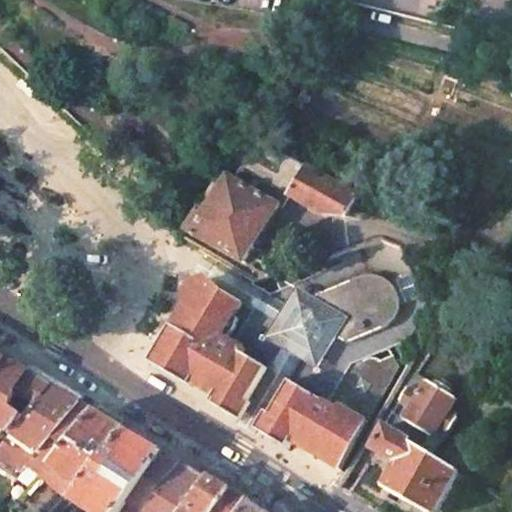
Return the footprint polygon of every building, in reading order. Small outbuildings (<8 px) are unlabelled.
[(34,90),(20,78),(15,84),(29,96),(34,90)] [(148,157),(156,147),(138,133),(130,142),(148,157)] [(223,185),(215,179),(187,229),(186,231),(194,236),(195,234),(245,263),(279,206),(276,203),(283,192),(325,214),(346,216),(358,194),(306,165),(252,134),(236,163),(241,166),(233,179),(228,176),(223,185)] [(105,155),(91,143),(86,149),(100,161),(105,155)] [(178,165),(164,173),(169,184),(187,229),(215,179),(196,155),(178,165)] [(349,363),(401,344),(402,347),(407,345),(427,308),(416,280),(402,245),(381,237),(359,245),(362,251),(299,274),(280,282),(270,286),(266,277),(258,279),(257,278),(251,288),(246,296),(259,304),(237,345),(247,351),(245,356),(264,367),(269,370),(280,376),(291,383),(328,404),(331,399),(349,363)] [(359,245),(296,267),(299,274),(362,251),(359,245)] [(206,273),(246,296),(251,288),(257,278),(217,254),(210,265),(206,273)] [(280,282),(299,274),(296,267),(277,273),(280,282)] [(244,305),(224,338),(237,345),(259,304),(246,296),(206,273),(202,280),(208,278),(210,285),(244,305)] [(270,286),(280,282),(277,273),(266,277),(270,286)] [(193,294),(174,328),(172,327),(160,348),(151,364),(191,387),(193,385),(215,398),(212,405),(240,421),(269,370),(264,367),(245,356),(247,351),(224,338),(244,305),(210,285),(208,278),(202,280),(190,284),(193,294)] [(342,490),(414,365),(407,355),(401,348),(402,347),(401,344),(349,363),(331,399),(328,404),(338,411),(341,407),(344,408),(367,422),(342,472),(336,485),(342,490)] [(0,375),(9,359),(0,354),(0,375)] [(32,373),(9,359),(0,375),(0,439),(6,431),(11,434),(21,420),(26,416),(21,412),(17,409),(25,396),(20,393),(32,373)] [(261,434),(291,383),(280,376),(269,370),(240,421),(253,429),(261,434)] [(54,385),(32,373),(20,393),(25,396),(17,409),(21,412),(32,401),(37,404),(54,385)] [(387,430),(436,458),(459,418),(449,413),(458,398),(454,390),(450,388),(453,385),(444,379),(442,383),(439,381),(436,385),(418,374),(408,388),(387,430)] [(328,404),(291,383),(261,434),(289,450),(293,443),(323,461),(342,472),(367,422),(344,408),(341,407),(338,411),(328,404)] [(82,402),(54,385),(37,404),(28,415),(26,416),(21,420),(11,434),(0,450),(0,453),(25,468),(37,449),(41,452),(82,402)] [(98,411),(82,402),(41,452),(22,475),(37,487),(98,411)] [(81,490),(130,431),(98,411),(37,487),(16,511),(50,511),(65,494),(73,500),(81,490)] [(436,458),(387,430),(376,452),(401,464),(387,491),(426,511),(439,511),(460,472),(436,458)] [(164,451),(130,431),(81,490),(73,500),(91,511),(121,511),(129,501),(164,451)] [(129,501),(121,511),(145,511),(144,511),(185,464),(164,451),(129,501)] [(185,464),(144,511),(145,511),(182,511),(208,478),(185,464)] [(208,478),(182,511),(218,511),(231,490),(209,477),(208,478)] [(245,511),(251,503),(231,490),(218,511),(245,511)] [(265,511),(251,503),(245,511),(265,511)]
